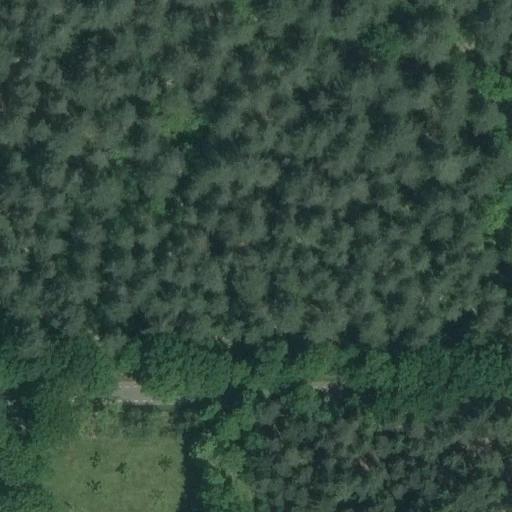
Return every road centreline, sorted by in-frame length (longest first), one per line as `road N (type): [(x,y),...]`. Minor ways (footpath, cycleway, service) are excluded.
road 1 (tertiary): [(0,396),(511,396)]
road 2 (track): [(121,0),(511,113)]
